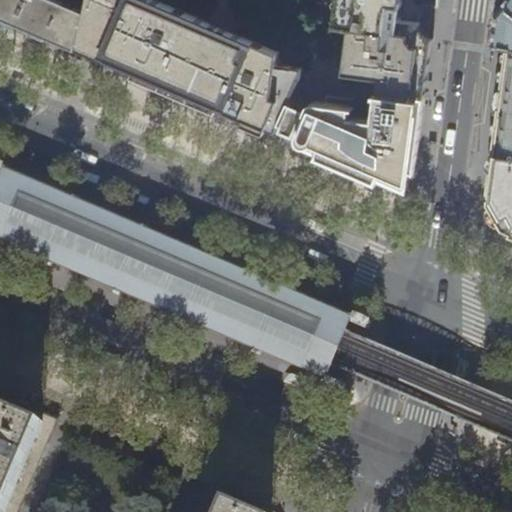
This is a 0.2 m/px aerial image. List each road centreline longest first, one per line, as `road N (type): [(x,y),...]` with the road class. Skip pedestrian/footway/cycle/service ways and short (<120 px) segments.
road 1 (primary): [(431,292),(0,110)]
road 2 (primary): [(0,291),(388,456)]
road 3 (tertiary): [(473,0),(431,292)]
road 4 (tertiary): [(388,456),(431,292)]
road 5 (primary): [(388,456),(511,509)]
